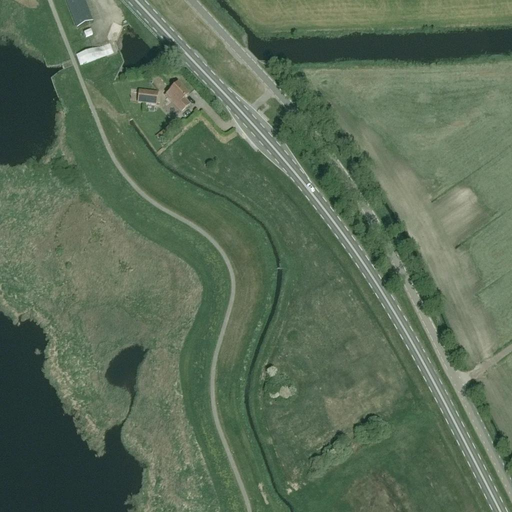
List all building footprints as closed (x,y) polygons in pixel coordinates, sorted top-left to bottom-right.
[(92,22),(83,0),(66,0),(77,28),(92,22)] [(110,43),(76,56),(80,66),(113,53),(110,43)] [(189,105),(184,99),(188,96),(177,84),(169,92),(169,93),(166,97),(181,113),(189,105)] [(139,93),(138,103),(156,105),(157,95),(139,93)] [(173,123),(158,135),(163,141),(177,128),(173,123)]
